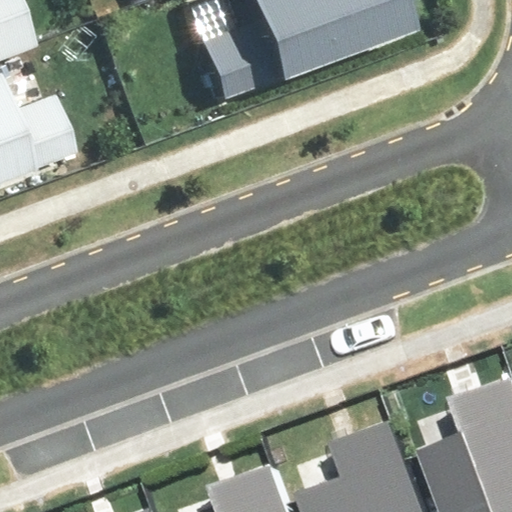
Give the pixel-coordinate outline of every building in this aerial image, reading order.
[(0,0),(0,52),(26,43),(9,0),(0,0)] [(224,94),(404,30),(393,0),(249,0),(257,20),(204,39),(224,94)] [(0,173),(68,149),(49,94),(0,111),(0,173)] [(479,439),(429,458),(449,511),(511,511),(511,384),(465,402),(479,439)] [(359,484),(308,502),(312,511),(434,511),(402,425),(345,447),(359,484)] [(231,511),(296,511),(278,463),(221,484),(231,511)]
